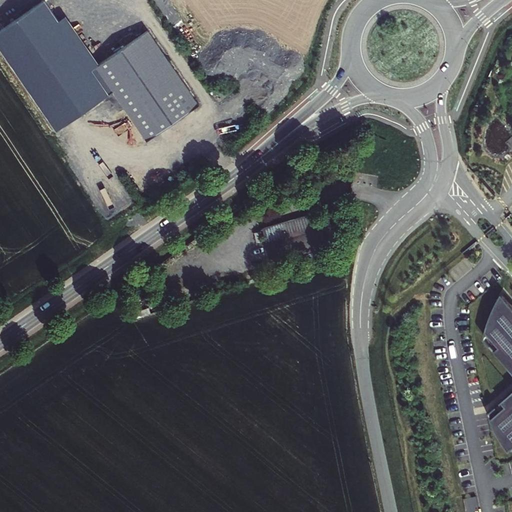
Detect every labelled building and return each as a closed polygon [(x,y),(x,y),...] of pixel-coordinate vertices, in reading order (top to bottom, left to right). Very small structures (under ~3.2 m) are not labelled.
[(0,50),(57,130),(116,89),(97,62),(64,17),(59,21),(43,0),(42,0),(0,29),(0,50)] [(147,26),(97,62),(116,89),(149,135),(199,99),(147,26)] [(307,213),(252,229),(255,239),(310,223),(307,213)] [(310,223),(255,239),(263,266),(318,250),(310,223)] [(511,306),(506,299),(503,303),(499,311),(495,319),(492,327),(489,336),(504,353),(500,357),(511,371),(511,400),(506,406),(508,408),(510,410),(495,423),(503,437),(508,445),(509,447),(511,450),(511,306)] [(504,353),(489,336),(488,343),(500,357),(504,353)] [(508,408),(506,406),(493,417),(495,423),(510,410),(508,408)] [(472,511),(475,511),(473,498),(461,500),(463,511),(472,511)]
